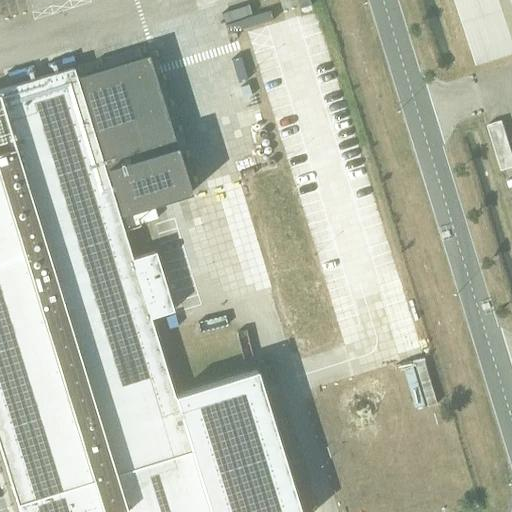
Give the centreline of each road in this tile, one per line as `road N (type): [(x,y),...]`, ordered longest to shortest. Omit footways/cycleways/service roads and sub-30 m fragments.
road 1 (unclassified): [(511,427),(379,0)]
road 2 (unknown): [(291,385),(356,342),(367,321),(366,279),(287,23)]
